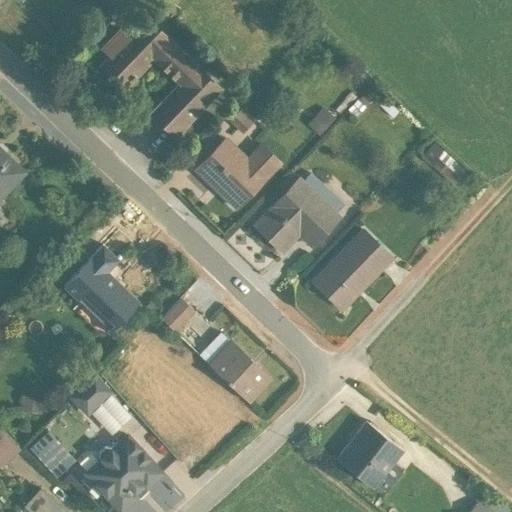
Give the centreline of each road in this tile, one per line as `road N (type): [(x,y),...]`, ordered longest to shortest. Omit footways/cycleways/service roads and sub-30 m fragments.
road 1 (residential): [(0,56),(333,381)]
road 2 (track): [(511,183),(357,350)]
road 3 (track): [(346,364),(511,492)]
road 4 (residential): [(190,511),(333,381)]
